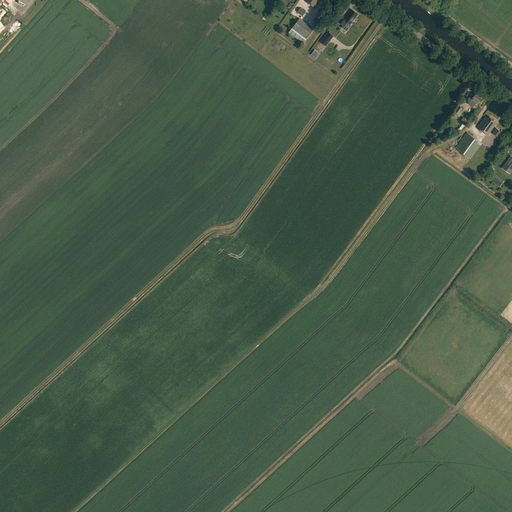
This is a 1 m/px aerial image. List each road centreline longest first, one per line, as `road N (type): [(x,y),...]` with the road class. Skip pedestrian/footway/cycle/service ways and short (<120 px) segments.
road 1 (track): [(389,12),(236,223),(205,234),(0,421)]
road 2 (tertiary): [(511,106),(372,0)]
